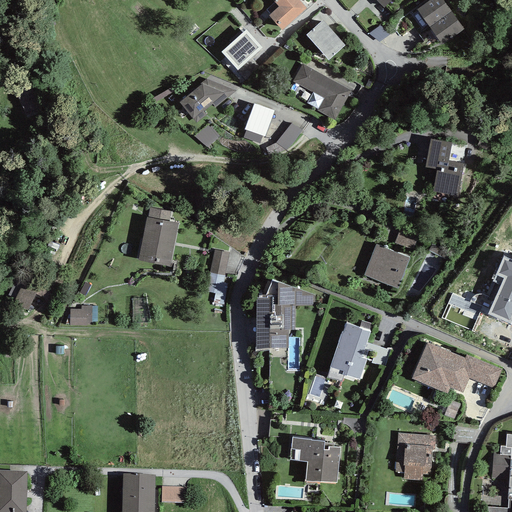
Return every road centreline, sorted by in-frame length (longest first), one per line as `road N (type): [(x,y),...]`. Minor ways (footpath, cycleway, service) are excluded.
road 1 (residential): [(329,0),(374,49),(385,74),(344,140),(278,212),(239,289),(256,511)]
road 2 (residential): [(464,511),(472,453),(511,392)]
